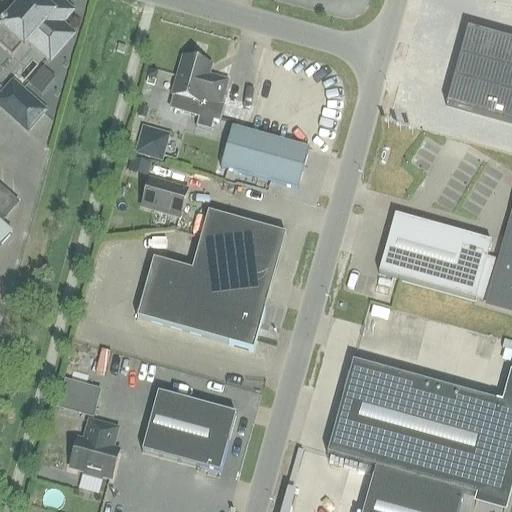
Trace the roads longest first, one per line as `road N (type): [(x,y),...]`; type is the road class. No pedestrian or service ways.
road 1 (unclassified): [(381,59),(255,511)]
road 2 (unclassified): [(165,0),(381,59)]
